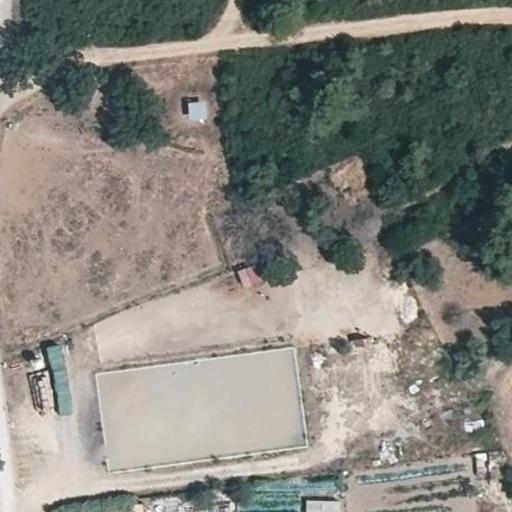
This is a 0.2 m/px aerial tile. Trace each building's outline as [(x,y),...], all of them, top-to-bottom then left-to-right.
[(188,106),(191,123),(209,120),(206,103),(188,106)] [(65,346),(48,349),(51,366),(68,363),(65,346)] [(11,366),(18,382),(36,375),(29,359),(11,366)] [(402,397),(445,390),(443,377),(400,385),(402,397)] [(342,511),(343,500),(311,500),(310,511),(342,511)]
